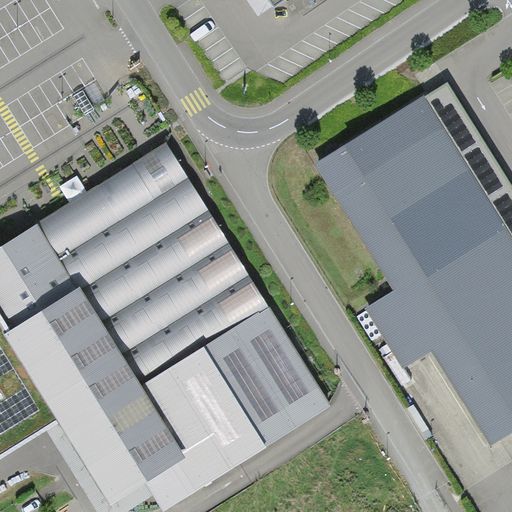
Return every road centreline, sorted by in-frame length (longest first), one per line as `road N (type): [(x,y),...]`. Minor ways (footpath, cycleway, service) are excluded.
road 1 (residential): [(229,156),(437,488)]
road 2 (residential): [(460,0),(229,156)]
road 3 (residential): [(130,0),(229,156)]
